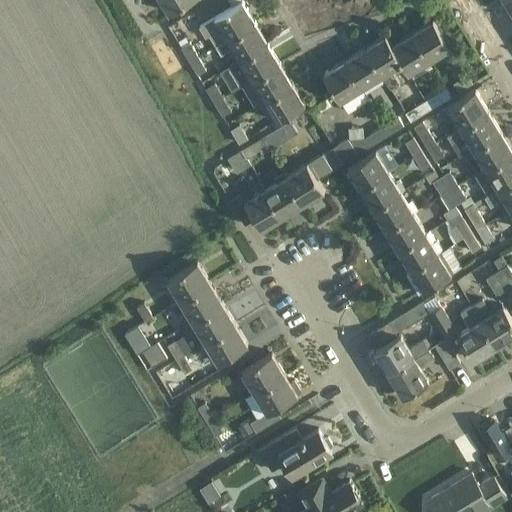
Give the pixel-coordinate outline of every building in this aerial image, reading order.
[(162,0),(170,12),(189,0),(162,0)] [(242,0),(233,6),(200,25),(207,36),(209,35),(216,45),(228,37),(256,21),(243,0),(242,0)] [(434,19),(413,31),(430,60),(434,57),(451,47),(434,19)] [(228,37),(216,45),(221,54),(234,46),(241,58),(268,41),(256,21),(228,37)] [(393,44),(392,44),(404,63),(410,72),(430,60),(413,31),(393,44)] [(387,34),(366,46),(383,75),(390,88),(400,82),(392,70),(404,63),(392,44),(393,44),(387,34)] [(241,58),(231,64),(237,73),(244,84),(253,78),(281,62),(268,41),(241,58)] [(182,47),(190,60),(199,55),(191,42),(182,47)] [(366,46),(345,59),(363,87),(383,75),(366,46)] [(207,69),(199,55),(190,60),(199,74),(207,69)] [(345,59),(324,72),(337,92),(342,100),(349,112),(370,99),(363,87),(345,59)] [(281,62),(253,78),(265,99),(293,82),(281,62)] [(468,74),(454,82),(460,91),(473,82),(468,74)] [(215,101),(224,96),(215,82),(207,87),(215,101)] [(293,82),(265,99),(277,120),(306,103),(293,82)] [(447,87),(427,99),(432,108),(446,100),(453,95),(447,87)] [(448,105),(439,111),(445,121),(454,115),(461,126),(489,109),(476,88),(459,98),(448,105)] [(232,110),(224,97),(224,96),(215,101),(223,115),(232,110)] [(432,108),(427,99),(413,108),(406,112),(411,121),(432,108)] [(461,126),(447,135),(453,145),(467,136),(473,147),(502,129),(489,109),(461,126)] [(385,125),(391,134),(404,126),(399,117),(393,121),(390,115),(388,111),(380,115),(385,125)] [(436,141),(428,128),(424,121),(415,126),(428,146),(436,141)] [(240,124),(232,129),(240,143),(249,138),(240,124)] [(268,145),(282,136),(289,132),(284,124),(277,128),(263,136),(268,145)] [(348,137),(334,146),(344,162),(391,134),(385,125),(365,138),(349,139),(348,137)] [(511,146),(502,129),(473,147),(486,167),(511,151),(511,146)] [(248,157),(257,152),(266,166),(277,159),(268,145),(263,136),(243,148),(248,157)] [(406,141),(414,155),(423,150),(414,136),(406,141)] [(436,141),(428,146),(436,160),(445,155),(436,141)] [(234,165),(248,157),(243,148),(229,157),(234,165)] [(361,188),(390,170),(377,149),(348,166),(361,188)] [(431,163),(423,150),(414,155),(423,169),(431,163)] [(511,151),(486,167),(476,173),(488,194),(499,187),(502,185),(511,179),(511,151)] [(308,162),(287,175),(304,203),(325,190),(318,178),(332,170),(322,153),(308,162)] [(390,170),(361,188),(374,208),(402,191),(390,170)] [(442,194),(450,189),(442,175),(439,177),(435,170),(426,176),(430,183),(434,181),(442,194)] [(442,175),(450,189),(459,184),(450,170),(442,175)] [(277,181),(267,187),(284,215),(304,203),(287,175),(286,175),(284,171),(275,177),(277,181)] [(488,194),(485,196),(487,199),(491,206),(505,197),(511,208),(511,207),(511,179),(502,185),(499,187),(488,194)] [(467,198),(459,184),(450,189),(459,203),(462,201),(466,208),(474,203),(475,202),(471,195),(467,198)] [(267,187),(246,200),(263,228),(284,215),(267,187)] [(448,210),(452,216),(460,211),(456,204),(459,203),(450,189),(442,194),(450,208),(448,210)] [(402,191),(374,208),(386,228),(415,211),(402,191)] [(470,215),(478,228),(486,223),(474,203),(466,208),(470,215)] [(399,249),(427,231),(415,211),(386,228),(399,249)] [(472,231),(465,218),(460,211),(452,216),(464,236),(472,231)] [(495,237),(486,223),(478,228),(486,242),(495,237)] [(440,252),(427,231),(399,249),(411,269),(440,252)] [(481,245),(472,231),(464,236),(473,251),(481,245)] [(453,273),(440,252),(411,269),(424,290),(453,273)] [(511,267),(510,264),(504,255),(494,261),(500,270),(499,271),(511,292),(511,267)] [(181,299),(211,281),(198,260),(169,278),(181,299)] [(503,302),(511,296),(511,292),(499,271),(488,278),(503,302)] [(194,320),(224,301),(211,281),(181,299),(172,305),(177,314),(187,308),(194,320)] [(130,293),(146,320),(154,316),(145,301),(139,291),(140,291),(138,288),(130,293)] [(511,317),(505,306),(493,314),(483,298),(471,306),(480,322),(482,320),(497,345),(511,335),(511,317)] [(423,300),(389,321),(396,332),(430,311),(423,300)] [(206,340),(236,322),(224,301),(194,320),(206,340)] [(432,313),(447,337),(459,330),(444,305),(432,313)] [(475,359),(497,345),(482,320),(480,322),(471,306),(461,312),(470,328),(459,334),(475,359)] [(154,316),(146,320),(155,335),(163,330),(154,316)] [(236,322),(206,340),(219,361),(249,343),(236,322)] [(376,349),(390,372),(429,348),(423,338),(410,347),(401,333),(376,349)] [(462,362),(451,345),(447,338),(436,344),(451,369),(462,362)] [(177,358),(184,353),(176,339),(168,344),(177,358)] [(168,357),(159,342),(158,341),(143,350),(153,366),(168,357)] [(435,357),(429,348),(390,372),(404,395),(430,379),(421,366),(435,357)] [(256,390),(286,372),(273,351),(243,370),(256,390)] [(184,353),(177,358),(186,372),(193,368),(184,353)] [(298,393),(286,372),(256,390),(268,411),(298,393)] [(198,406),(207,420),(215,415),(206,401),(198,406)] [(215,415),(207,420),(216,434),(223,430),(215,415)] [(255,429),(249,419),(239,425),(245,435),(255,429)] [(511,447),(495,420),(495,421),(483,428),(482,427),(482,428),(499,457),(500,456),(511,448),(511,447)] [(297,425),(280,436),(260,448),(273,469),(286,461),(294,474),(316,460),(333,450),(319,428),(298,441),(292,430),(298,426),(297,425)] [(436,509),(431,511),(479,511),(508,495),(505,491),(495,474),(480,483),(473,471),(430,498),(436,509)] [(324,477),(306,487),(300,491),(308,505),(306,506),(309,511),(346,511),(347,511),(364,502),(351,479),(332,491),(324,477)] [(214,478),(200,487),(209,501),(223,493),(214,478)]
